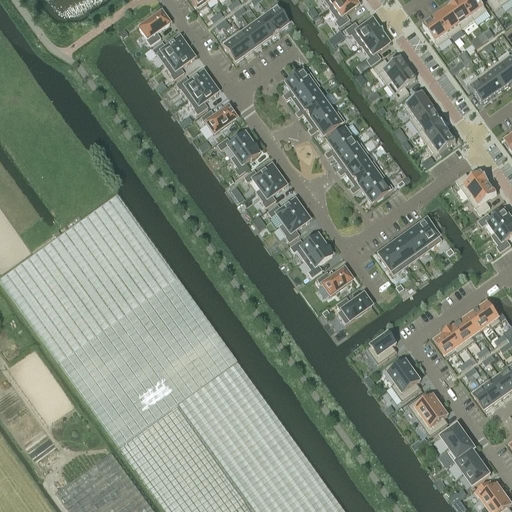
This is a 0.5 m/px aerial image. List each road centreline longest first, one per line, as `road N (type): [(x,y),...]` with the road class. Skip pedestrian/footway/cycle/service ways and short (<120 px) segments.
road 1 (residential): [(511,269),(410,343),(511,486)]
road 2 (residential): [(343,250),(233,97)]
road 3 (residential): [(481,153),(343,250)]
road 4 (residential): [(388,21),(471,137)]
